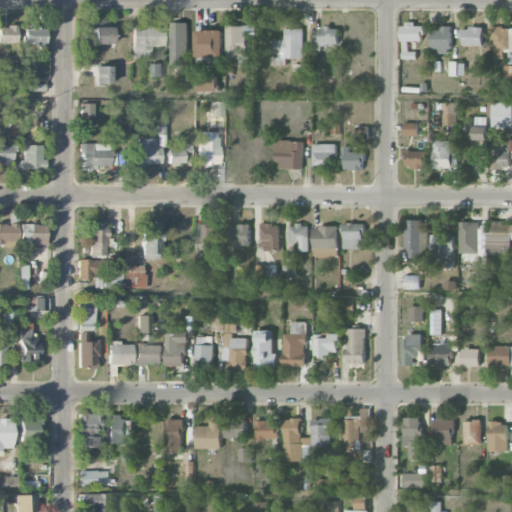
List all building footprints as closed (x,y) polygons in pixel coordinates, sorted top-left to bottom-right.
[(188,23),(171,22),(170,64),(187,65),(188,23)] [(0,43),(16,43),(16,26),(0,25),(0,43)] [(253,37),(253,25),(226,25),(225,59),(245,59),(245,37),(253,37)] [(23,28),(23,46),(45,45),(45,27),(23,28)] [(92,44),(112,45),(112,28),(93,27),(92,44)] [(164,28),(132,27),(132,59),(150,59),(150,47),(164,47),(164,28)] [(313,34),(313,47),(338,47),(338,27),(319,27),(319,34),(313,34)] [(451,27),(432,27),(431,51),(451,52),(451,27)] [(483,27),(461,28),(461,46),(483,45),(483,27)] [(511,27),(492,27),(491,59),(504,59),(504,50),(511,50),(511,27)] [(271,39),(271,65),(285,65),(285,58),(302,58),(302,28),(283,28),(283,39),(271,39)] [(196,57),(222,57),(223,30),(196,30),(196,57)] [(94,84),(111,84),(110,66),(94,66),(94,84)] [(216,75),(197,75),(197,92),(216,91),(216,75)] [(223,117),(224,102),(210,102),(210,117),(223,117)] [(443,125),(458,125),(457,102),(442,102),(443,125)] [(492,127),(511,126),(511,119),(511,102),(488,102),(488,118),(492,118),(492,127)] [(93,117),(92,103),(79,104),(80,117),(93,117)] [(488,117),(474,117),(474,139),(487,140),(488,117)] [(165,135),(165,119),(157,119),(157,135),(165,135)] [(418,136),(418,123),(404,123),(404,136),(418,136)] [(217,147),(217,132),(198,132),(198,166),(221,166),(221,147),(217,147)] [(154,138),(137,139),(137,165),(160,164),(160,148),(154,148),(154,138)] [(3,146),(3,142),(0,141),(0,166),(14,166),(14,146),(3,146)] [(305,141),(277,141),(277,168),(304,169),(305,141)] [(457,168),(457,141),(434,141),(434,168),(457,168)] [(111,166),(111,144),(80,144),(80,169),(91,169),(91,166),(111,166)] [(191,156),(191,144),(181,144),(181,150),(167,150),(167,163),(183,164),(184,156),(191,156)] [(313,144),(313,165),(336,165),(336,144),(313,144)] [(44,146),(23,145),(21,169),(43,170),(44,146)] [(364,170),(364,152),(350,152),(350,147),(344,146),(343,170),(364,170)] [(499,151),(499,148),(489,148),(490,169),(511,169),(510,151),(499,151)] [(425,169),(425,151),(405,150),(405,168),(425,169)] [(423,220),(406,220),(405,257),(422,258),(423,220)] [(479,253),(480,222),(460,221),(459,253),(479,253)] [(488,254),(511,254),(511,224),(503,225),(503,221),(492,221),(492,232),(488,232),(488,254)] [(161,260),(162,222),(142,222),(142,259),(161,260)] [(106,223),(90,223),(89,257),(106,257),(106,223)] [(196,236),(196,250),(217,251),(217,224),(202,223),(202,237),(196,236)] [(363,248),(363,223),(344,223),(344,249),(363,248)] [(0,246),(9,246),(9,242),(17,242),(17,224),(0,224),(0,246)] [(45,245),(46,225),(19,224),(19,245),(45,245)] [(250,245),(250,224),(230,224),(230,245),(250,245)] [(261,224),(260,249),(279,250),(280,224),(261,224)] [(309,251),(309,224),(290,224),(290,242),(300,242),(300,251),(309,251)] [(339,227),(314,227),(313,256),(339,257),(339,227)] [(444,261),(444,268),(454,268),(455,233),(432,232),(432,261),(444,261)] [(124,288),(145,288),(144,266),(136,266),(135,252),(123,252),(124,288)] [(77,278),(102,279),(102,260),(78,260),(77,278)] [(272,279),(272,265),(256,265),(255,279),(267,279),(272,279)] [(294,277),(295,265),(284,265),(283,277),(294,277)] [(405,289),(420,288),(420,275),(404,275),(405,289)] [(120,285),(120,276),(103,276),(103,286),(120,285)] [(47,311),(47,299),(34,299),(35,311),(47,311)] [(354,299),(343,299),(344,313),(354,313),(354,299)] [(79,330),(94,329),(93,300),(78,301),(79,330)] [(424,306),(409,306),(409,321),(423,321),(424,306)] [(442,309),(431,310),(431,335),(442,335),(442,309)] [(3,325),(15,326),(16,311),(4,310),(3,325)] [(149,315),(136,316),(137,334),(150,333),(149,315)] [(283,367),(306,367),(308,322),(292,322),(291,334),(284,333),(283,367)] [(347,363),(365,363),(366,329),(348,328),(347,363)] [(38,337),(31,337),(31,330),(19,330),(19,361),(37,361),(38,337)] [(255,369),(278,369),(278,354),(274,354),(273,330),(254,331),(255,369)] [(166,366),(186,366),(186,333),(166,332),(166,366)] [(78,369),(98,368),(97,340),(88,340),(88,334),(78,334),(78,369)] [(248,338),(232,338),(232,334),(224,334),(224,350),(223,350),(223,360),(231,360),(231,370),(247,370),(248,338)] [(339,334),(327,334),(327,338),(315,338),(314,354),(339,354),(339,334)] [(423,351),(422,335),(402,336),(403,366),(416,366),(416,351),(423,351)] [(213,345),(206,345),(206,337),(196,336),(196,365),(213,365),(213,345)] [(107,344),(108,366),(132,365),(132,343),(107,344)] [(162,364),(162,345),(137,344),(137,364),(162,364)] [(453,350),(448,350),(448,344),(429,345),(430,367),(453,366),(453,350)] [(511,365),(511,345),(489,346),(490,366),(511,365)] [(462,368),(480,367),(480,348),(462,349),(462,368)] [(342,417),(344,448),(360,447),(360,432),(371,432),(370,408),(361,408),(362,416),(342,417)] [(101,414),(78,414),(77,448),(96,448),(96,430),(100,430),(101,414)] [(123,415),(108,416),(109,444),(132,443),(131,420),(124,420),(123,415)] [(424,457),(424,417),(404,417),(404,446),(409,446),(410,457),(424,457)] [(434,445),(453,445),(453,417),(435,417),(434,445)] [(301,418),(283,419),(284,461),(312,461),(311,445),(302,446),(301,418)] [(313,418),(312,464),(330,464),(331,419),(313,418)] [(12,419),(0,419),(0,450),(13,450),(12,419)] [(39,419),(20,420),(20,440),(39,439),(39,419)] [(183,453),(184,420),(168,419),(167,452),(183,453)] [(246,438),(247,420),(226,420),(225,438),(246,438)] [(278,420),(256,421),(256,439),(278,439),(278,420)] [(483,444),(482,420),(464,421),(465,444),(483,444)] [(196,448),(222,449),(222,421),(210,421),(210,426),(196,426),(196,448)] [(508,422),(489,423),(490,451),(509,451),(508,422)] [(133,448),(123,448),(124,463),(134,463),(133,448)] [(239,461),(252,461),(252,448),(239,448),(239,461)] [(441,476),(441,465),(430,466),(430,476),(441,476)] [(78,487),(106,486),(105,471),(78,472),(78,487)] [(404,487),(427,487),(426,472),(404,473),(404,487)] [(18,477),(0,476),(0,488),(18,489),(18,477)] [(82,508),(106,508),(106,493),(81,494),(82,508)] [(35,511),(36,495),(15,495),(15,511),(35,511)] [(355,509),(366,509),(365,496),(354,497),(355,509)] [(338,511),(338,500),(326,500),(326,511),(338,511)] [(422,501),(407,500),(407,511),(421,511),(422,501)] [(268,511),(269,502),(256,501),(255,511),(268,511)] [(429,511),(441,511),(441,501),(429,501),(429,511)]
